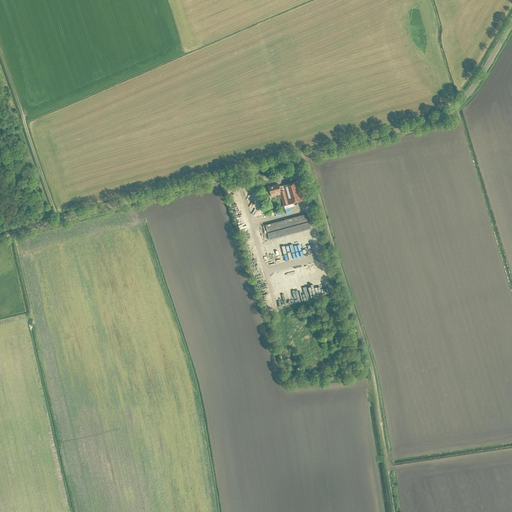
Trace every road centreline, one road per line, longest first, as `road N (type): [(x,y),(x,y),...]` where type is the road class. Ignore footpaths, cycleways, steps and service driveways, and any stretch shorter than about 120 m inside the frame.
road 1 (unclassified): [(0,237),(436,117),(475,83),(511,24)]
road 2 (track): [(395,511),(370,361),(306,154)]
road 3 (track): [(58,221),(0,53)]
